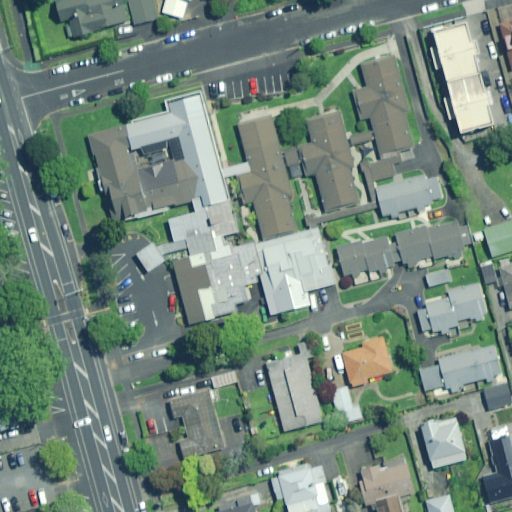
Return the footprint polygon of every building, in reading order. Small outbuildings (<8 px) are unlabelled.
[(127,23),(121,0),(60,0),(55,1),(60,22),(65,20),(70,40),(91,35),(91,33),(127,23)] [(153,0),(127,0),(135,25),(159,19),(153,0)] [(166,0),(163,13),(182,19),(187,1),(191,2),(191,0),(166,0)] [(511,22),(499,25),(511,67),(511,66),(511,22)] [(485,91),(468,23),(426,34),(435,71),(443,69),(451,99),(443,101),(448,121),(456,119),(460,135),(494,126),(489,107),(493,106),(489,90),(485,91)] [(422,110),(408,57),(377,65),(382,84),(368,88),(376,118),(383,116),(393,154),(427,145),(418,111),(422,110)] [(237,198),(210,97),(179,105),(181,115),(93,138),(108,195),(117,193),(126,227),(175,215),(235,199),(237,198)] [(362,168),(348,115),(317,123),(322,142),(308,146),(316,176),(322,174),(332,212),(367,203),(358,169),(362,168)] [(309,233),(279,117),(247,125),(260,174),(245,178),(251,203),(260,201),(271,243),(309,233)] [(441,173),(385,188),(394,220),(450,205),(441,173)] [(197,258),(179,263),(196,328),(249,314),(243,292),(268,286),(257,243),(234,248),(232,238),(245,235),(235,199),(175,215),(182,243),(193,240),(197,258)] [(511,221),(484,230),(494,258),(511,252),(511,221)] [(464,222),(406,237),(414,271),(473,256),(464,222)] [(340,285),(326,231),(260,248),(278,316),(323,304),(319,290),(340,285)] [(406,266),(399,241),(347,255),(353,279),(406,266)] [(496,283),(491,262),(480,265),(484,286),(496,283)] [(511,264),(498,268),(509,310),(511,309),(511,264)] [(484,321),(483,317),(487,315),(479,285),(445,294),(446,297),(425,303),(427,311),(415,314),(414,309),(408,310),(412,325),(419,323),(424,341),(449,334),(450,339),(462,336),(461,330),(472,328),(471,324),(484,321)] [(393,377),(382,338),(362,343),(364,349),(341,355),(350,389),(393,377)] [(460,393),(459,389),(464,388),(464,385),(487,380),(487,382),(495,380),(494,378),(503,376),(495,346),(438,360),(439,365),(419,370),(425,392),(444,387),(446,392),(451,391),(452,395),(460,393)] [(292,358),(290,353),(279,356),(280,360),(266,364),(283,433),(322,423),(305,355),(292,358)] [(237,383),(234,371),(210,378),(214,390),(237,383)] [(177,421),(180,433),(174,435),(178,450),(215,441),(200,383),(162,393),(166,409),(173,407),(177,421)] [(511,405),(507,385),(483,391),(488,411),(511,405)] [(352,406),(347,388),(330,392),(339,425),(361,419),(357,405),(352,406)] [(0,392),(0,419),(9,417),(2,392),(0,392)] [(466,461),(456,418),(421,426),(431,470),(466,461)] [(511,447),(509,435),(488,441),(498,474),(482,478),(490,505),(511,498),(511,447)] [(0,497),(11,495),(0,452),(0,497)] [(415,493),(407,465),(378,473),(377,468),(357,473),(367,507),(374,505),(376,511),(402,511),(399,498),(415,493)] [(333,511),(321,468),(310,471),(308,467),(270,478),(277,501),(284,499),(287,511),(333,511)] [(249,511),(245,495),(181,511),(249,511)] [(453,511),(449,496),(425,503),(427,511),(453,511)]
